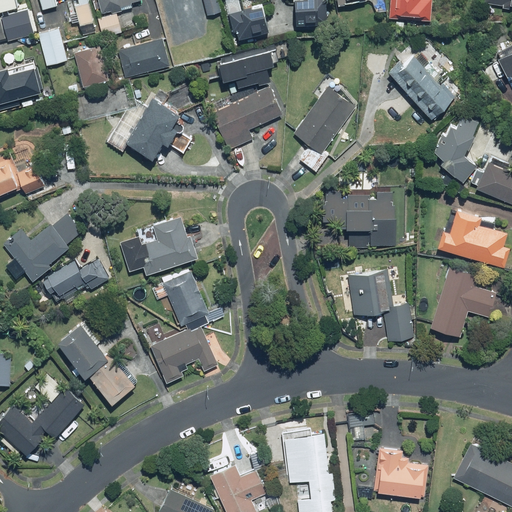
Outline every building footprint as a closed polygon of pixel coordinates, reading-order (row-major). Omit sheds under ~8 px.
[(15,7),(13,0),(0,0),(0,14),(0,17),(8,14),(7,9),(15,7)] [(39,0),(42,7),(56,3),(55,0),(72,0),(79,25),(92,22),(85,0),(39,0)] [(99,0),(102,10),(141,0),(140,0),(99,0)] [(217,0),(202,0),(206,14),(219,11),(217,0)] [(323,12),(323,0),(292,0),(292,22),(312,22),(312,12),(323,12)] [(387,0),(386,12),(429,16),(431,0),(387,0)] [(511,0),(485,0),(485,2),(501,3),(501,7),(511,8),(511,0)] [(263,5),(226,14),(231,38),(269,29),(263,5)] [(0,17),(7,40),(13,38),(15,45),(24,42),(22,36),(33,33),(27,8),(10,13),(11,15),(8,16),(8,14),(0,17)] [(116,13),(98,16),(100,28),(118,25),(116,13)] [(58,28),(38,33),(48,66),(67,60),(58,28)] [(162,36),(119,49),(126,73),(169,60),(162,36)] [(511,45),(494,55),(504,75),(507,73),(511,83),(511,45)] [(86,90),(85,85),(106,79),(97,46),(73,52),(81,81),(69,83),(71,93),(86,90)] [(275,47),(218,63),(224,83),(234,81),(237,92),(271,83),(267,70),(276,67),(273,57),(278,56),(275,47)] [(13,61),(0,65),(0,101),(1,106),(23,100),(21,94),(48,87),(39,56),(14,63),(13,61)] [(419,66),(410,56),(401,65),(396,60),(387,68),(430,117),(456,94),(426,59),(419,66)] [(356,105),(327,84),(293,130),(311,144),(299,160),(315,172),(329,153),(323,149),(356,105)] [(247,129),(282,113),(269,85),(212,111),(229,147),(251,137),(247,129)] [(181,152),(188,140),(167,125),(174,115),(149,98),(142,108),(134,102),(107,140),(122,150),(126,144),(144,158),(157,139),(162,142),(164,140),(181,152)] [(470,132),(476,123),(461,112),(451,126),(447,122),(425,151),(462,179),(473,163),(462,155),(476,137),(470,132)] [(14,147),(0,153),(0,196),(25,185),(28,191),(50,181),(41,160),(23,168),(14,147)] [(511,172),(485,159),(472,184),(511,203),(511,172)] [(320,192),(319,221),(338,221),(338,227),(346,227),(346,243),(392,244),(393,193),(320,192)] [(419,206),(408,206),(408,223),(419,223),(419,206)] [(26,224),(7,241),(21,257),(14,263),(22,272),(28,266),(38,276),(57,259),(56,257),(74,240),(72,238),(84,227),(68,210),(39,238),(26,224)] [(503,245),(507,233),(491,228),(493,223),(455,210),(452,220),(445,218),(435,246),(501,268),(508,246),(503,245)] [(143,232),(124,239),(134,266),(149,261),(152,269),(204,251),(196,229),(193,231),(186,211),(157,221),(162,234),(146,240),(143,232)] [(82,253),(48,273),(60,294),(81,282),(84,286),(87,284),(89,288),(113,274),(100,252),(86,261),(82,253)] [(194,263),(166,275),(168,280),(158,284),(163,296),(173,292),(188,328),(227,312),(224,305),(213,309),(194,263)] [(474,283),(477,276),(447,266),(428,324),(457,334),(466,308),(486,315),(494,290),(474,283)] [(383,267),(345,273),(352,316),(382,311),(387,340),(413,336),(407,300),(389,303),(383,267)] [(94,372),(117,351),(88,318),(64,339),(94,372)] [(151,347),(165,382),(184,375),(182,371),(189,369),(188,364),(199,359),(204,371),(217,366),(202,327),(151,347)] [(0,380),(14,381),(15,350),(0,349),(0,380)] [(94,372),(119,400),(130,390),(140,401),(153,390),(117,351),(94,372)] [(57,396),(68,383),(49,367),(38,380),(57,396)] [(22,400),(2,422),(11,430),(5,437),(20,450),(26,443),(35,450),(54,427),(62,433),(90,401),(68,383),(57,396),(40,416),(22,400)] [(372,424),(372,413),(348,413),(348,438),(363,438),(363,424),(372,424)] [(297,511),(330,511),(331,511),(330,500),(335,499),(332,471),(326,472),(321,433),(310,434),(309,425),(280,429),(286,481),(297,479),(300,500),(296,500),(297,511)] [(511,461),(469,442),(452,478),(511,506),(511,461)] [(408,457),(398,456),(398,451),(377,449),(373,490),(421,495),(424,464),(407,462),(408,457)] [(239,474),(234,461),(207,473),(224,511),(253,511),(256,511),(251,500),(266,493),(254,467),(239,474)] [(210,511),(213,507),(167,486),(154,511),(210,511)]
